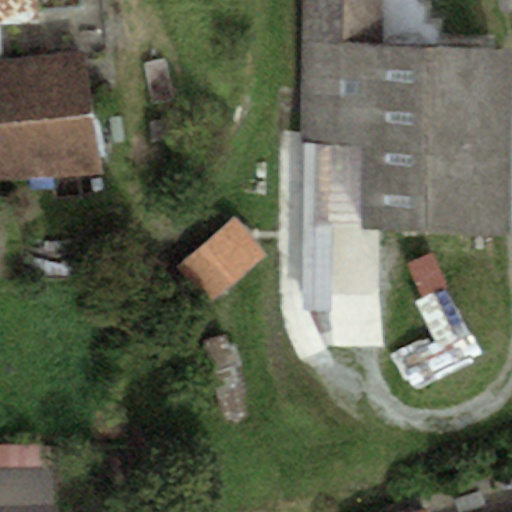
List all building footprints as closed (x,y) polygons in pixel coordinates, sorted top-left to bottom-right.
[(0,0),(0,25),(40,25),(40,10),(81,7),(80,0),(0,0)] [(302,0),(302,43),(383,44),(383,0),(302,0)] [(511,45),(383,44),(302,43),(300,142),(363,142),(362,232),(510,234),(511,120),(511,45)] [(86,54),(0,64),(0,181),(100,169),(86,54)] [(236,220),(180,266),(211,304),(267,258),(236,220)] [(445,286),(431,255),(407,266),(421,297),(445,286)] [(0,511),(55,511),(55,448),(0,448),(0,511)]
